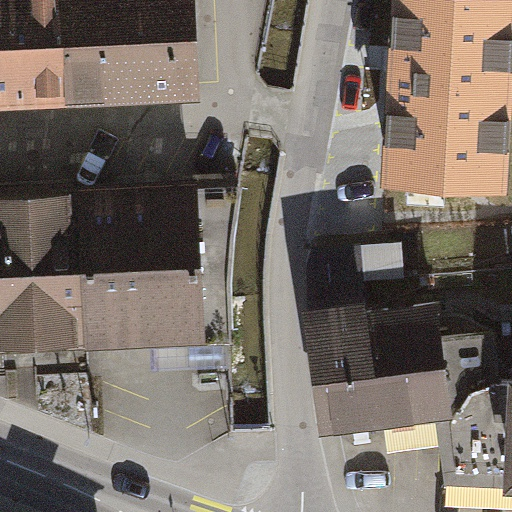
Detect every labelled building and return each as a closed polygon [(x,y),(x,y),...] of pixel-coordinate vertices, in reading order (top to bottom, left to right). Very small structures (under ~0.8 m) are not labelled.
[(58,0),(0,0),(0,91),(62,89),(58,0)] [(193,0),(58,0),(62,89),(197,83),(193,0)] [(510,73),(511,22),(511,0),(386,0),(383,66),(510,73)] [(510,73),(383,66),(377,161),(505,168),(510,73)] [(85,342),(205,336),(197,171),(77,177),(85,342)] [(0,345),(85,342),(77,177),(0,180),(0,345)] [(317,248),(322,289),(374,284),(410,280),(405,239),(317,248)] [(376,303),(374,284),(322,289),(309,291),(324,427),(388,420),(376,303)] [(388,420),(453,413),(443,326),(440,296),(376,303),(388,420)] [(496,315),(443,326),(453,413),(443,466),(511,469),(511,353),(501,353),(496,315)]
